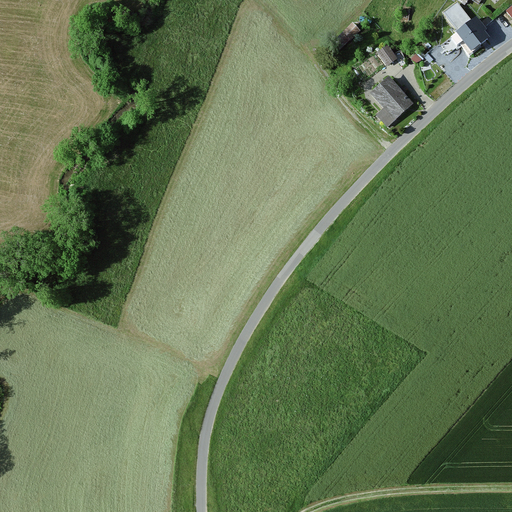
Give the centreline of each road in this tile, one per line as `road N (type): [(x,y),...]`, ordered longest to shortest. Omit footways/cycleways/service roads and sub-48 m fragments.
road 1 (unclassified): [(201,511),(208,415),(247,327),(352,186),(511,49)]
road 2 (track): [(308,511),(372,494),(511,488)]
